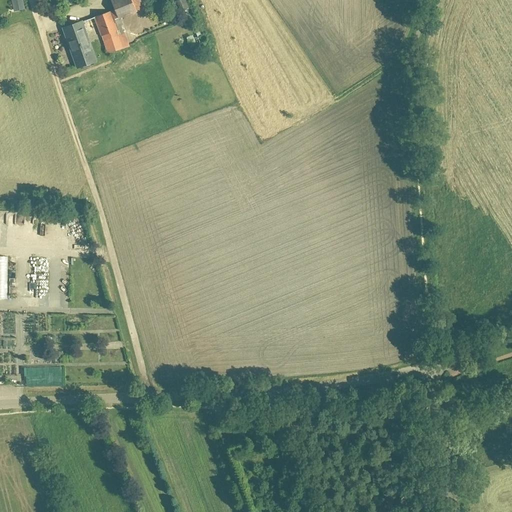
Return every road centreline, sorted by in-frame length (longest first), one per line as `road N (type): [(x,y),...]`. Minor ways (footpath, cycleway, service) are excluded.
road 1 (residential): [(147,397),(33,0)]
road 2 (residential): [(147,397),(331,382),(433,364)]
road 3 (residential): [(451,511),(433,364)]
road 4 (residential): [(0,405),(147,397)]
